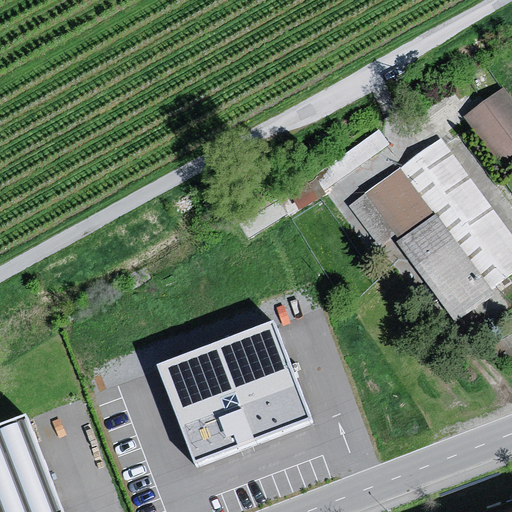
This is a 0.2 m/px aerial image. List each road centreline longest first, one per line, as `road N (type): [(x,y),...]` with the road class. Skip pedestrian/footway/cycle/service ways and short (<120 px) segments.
road 1 (track): [(504,0),(0,274)]
road 2 (unclassified): [(511,432),(302,511)]
